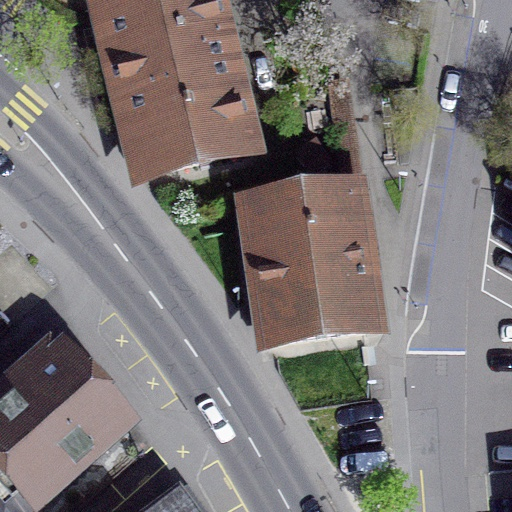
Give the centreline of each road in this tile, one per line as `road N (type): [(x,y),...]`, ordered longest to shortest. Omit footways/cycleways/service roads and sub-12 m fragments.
road 1 (residential): [(488,0),(444,224),(442,511)]
road 2 (secondary): [(0,121),(156,292),(248,423),(296,511)]
